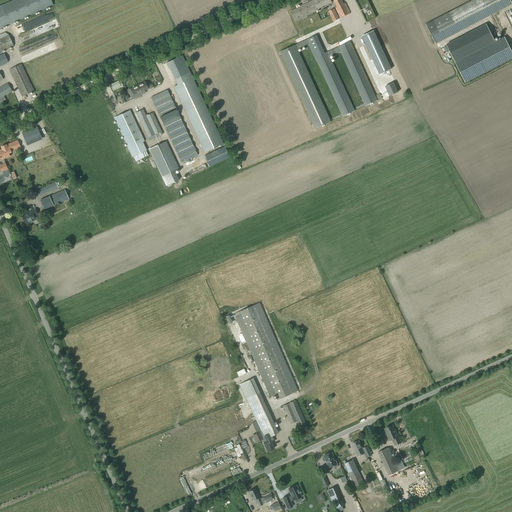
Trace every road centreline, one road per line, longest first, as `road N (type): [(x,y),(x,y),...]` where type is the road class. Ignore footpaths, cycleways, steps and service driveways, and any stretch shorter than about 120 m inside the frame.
road 1 (unclassified): [(177,511),(511,358)]
road 2 (unclassified): [(128,511),(0,217)]
road 3 (track): [(0,128),(274,0)]
